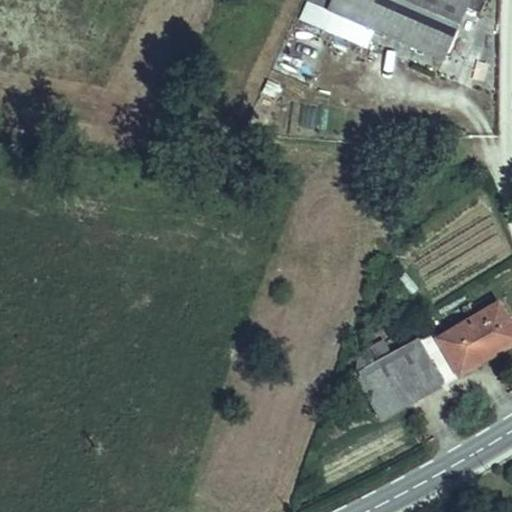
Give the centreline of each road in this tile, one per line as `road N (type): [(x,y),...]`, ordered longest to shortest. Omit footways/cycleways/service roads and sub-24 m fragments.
road 1 (unclassified): [(511,219),(503,195),(509,0)]
road 2 (secondary): [(511,429),(361,511)]
